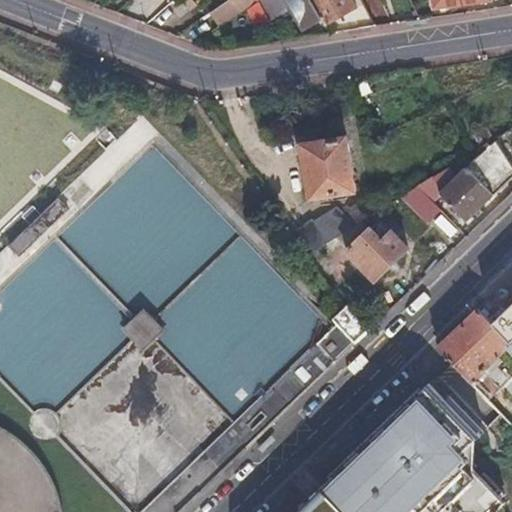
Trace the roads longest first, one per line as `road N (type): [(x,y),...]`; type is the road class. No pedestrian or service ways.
road 1 (residential): [(15,0),(213,73),(511,28)]
road 2 (secondary): [(231,511),(511,242)]
